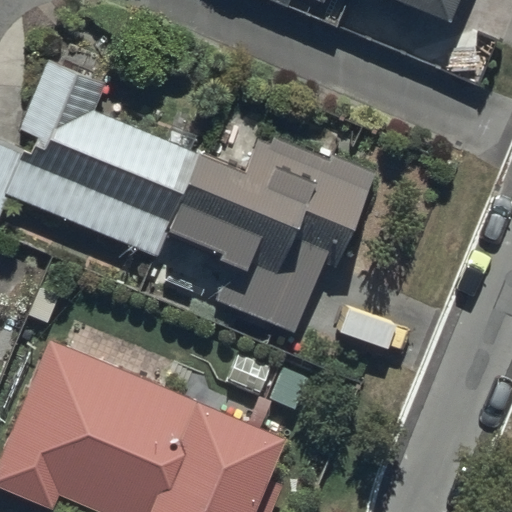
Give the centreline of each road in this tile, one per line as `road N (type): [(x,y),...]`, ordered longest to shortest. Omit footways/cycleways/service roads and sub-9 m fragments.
road 1 (unknown): [(511,136),(188,0)]
road 2 (residential): [(412,511),(511,266)]
